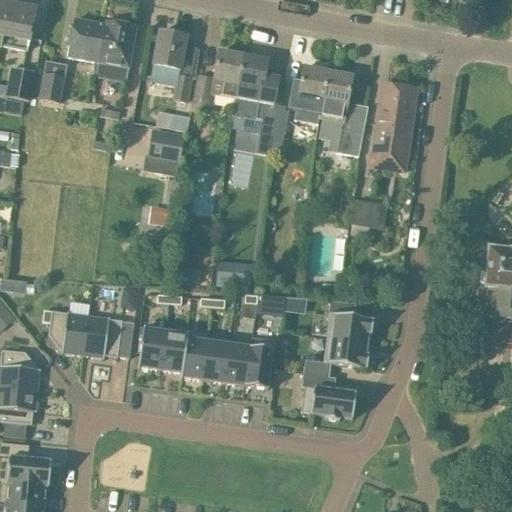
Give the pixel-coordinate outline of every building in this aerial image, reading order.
[(9,5),(0,3),(0,47),(0,48),(9,5)] [(9,5),(0,48),(27,53),(35,10),(9,5)] [(66,59),(97,65),(104,27),(73,22),(66,59)] [(104,27),(97,65),(128,70),(136,30),(105,24),(104,27)] [(159,33),(152,67),(154,67),(152,79),(174,83),(169,109),(184,112),(190,82),(178,79),(186,39),(159,33)] [(210,96),(234,101),(235,101),(243,56),(230,53),(230,56),(218,53),(213,84),(196,80),(190,113),(206,116),(210,96)] [(234,101),(231,117),(260,123),(258,137),(270,139),(267,158),(268,158),(269,153),(270,149),(272,135),(277,107),(265,105),(259,104),(261,92),(267,63),(256,60),(256,58),(243,56),(235,101),(234,101)] [(294,113),(319,118),(327,74),(303,70),(294,113)] [(31,76),(10,71),(4,99),(24,103),(31,76)] [(327,72),(327,74),(319,118),(342,122),(335,155),(358,159),(364,124),(343,120),(351,79),(340,77),(341,75),(327,72)] [(43,76),(38,102),(58,105),(63,79),(43,76)] [(370,169),(403,173),(405,161),(416,90),(382,85),(372,156),(370,169)] [(277,107),(272,135),(270,154),(280,156),(283,141),(289,109),(277,107)] [(175,117),(172,133),(186,135),(189,120),(175,117)] [(147,161),(178,167),(183,141),(152,135),(147,161)] [(386,208),(355,203),(351,227),(382,232),(386,208)] [(170,219),(149,215),(148,225),(169,228),(170,219)] [(511,254),(487,252),(483,290),(486,291),(483,319),(511,321),(511,254)] [(238,266),(217,265),(216,289),(227,290),(237,290),(238,266)] [(251,267),(238,266),(237,290),(241,291),(249,291),(251,267)] [(180,284),(199,286),(201,271),(181,269),(180,284)] [(13,284),(1,282),(0,292),(12,294),(13,284)] [(335,301),(336,290),(322,288),(320,299),(335,301)] [(169,298),(157,297),(157,305),(169,306),(169,298)] [(181,299),(169,298),(169,306),(180,307),(181,299)] [(256,307),(257,299),(245,298),(244,306),(256,307)] [(282,314),(284,300),(258,298),(256,312),(282,315),(282,314)] [(212,302),(200,301),(200,309),(212,310),(212,302)] [(212,310),(224,311),(224,303),(212,302),(212,310)] [(0,333),(15,322),(0,303),(0,333)] [(371,337),(373,322),(354,320),(356,306),(330,304),(328,317),(329,317),(326,341),(366,347),(367,336),(371,337)] [(50,314),(44,313),(42,324),(49,325),(50,314)] [(66,316),(50,314),(49,325),(48,337),(61,355),(61,356),(62,356),(62,355),(82,358),(88,319),(68,316),(68,315),(67,315),(66,316)] [(108,321),(88,319),(82,358),(102,361),(102,362),(103,362),(104,359),(117,360),(122,323),(109,322),(109,320),(108,320),(108,321)] [(144,330),(143,329),(137,371),(138,371),(139,370),(159,373),(165,334),(144,331),(144,330)] [(186,337),(165,333),(159,373),(180,376),(179,381),(180,381),(186,335),(186,337)] [(188,336),(186,335),(180,381),(181,381),(181,380),(202,383),(207,344),(187,341),(188,336)] [(250,345),(230,342),(224,386),(245,389),(252,340),(250,340),(250,345)] [(274,343),(252,340),(245,389),(267,392),(274,343)] [(228,347),(207,344),(202,383),(224,386),(230,342),(229,342),(228,347)] [(366,347),(326,342),(323,365),(305,362),(303,376),(329,380),(330,367),(366,371),(368,357),(365,356),(366,347)] [(13,354),(1,353),(0,362),(0,389),(37,393),(39,373),(40,373),(40,372),(39,372),(25,355),(13,354)] [(329,380),(303,376),(301,389),(304,390),(300,414),(324,418),(324,421),(339,423),(339,420),(352,421),(355,396),(327,392),(329,380)] [(35,413),(37,393),(0,389),(0,424),(31,427),(32,414),(36,415),(36,413),(35,413)] [(25,447),(0,444),(0,484),(48,489),(50,464),(23,461),(25,447)] [(48,489),(0,484),(0,505),(44,510),(46,489),(48,489)]
